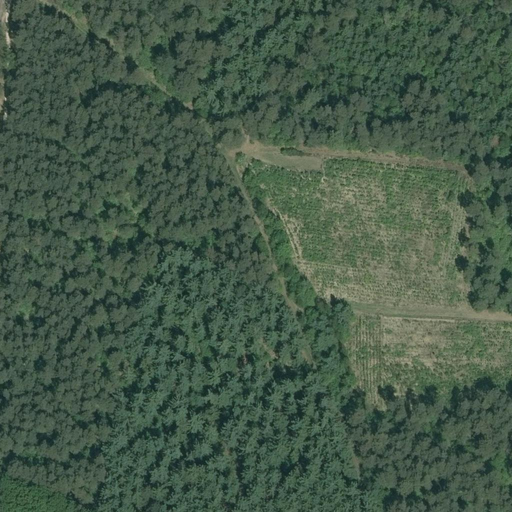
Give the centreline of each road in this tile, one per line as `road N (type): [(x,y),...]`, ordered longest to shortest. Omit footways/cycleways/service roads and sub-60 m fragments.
road 1 (track): [(380,511),(233,161),(168,94),(35,3),(14,0)]
road 2 (track): [(327,0),(262,90),(245,149),(233,161)]
